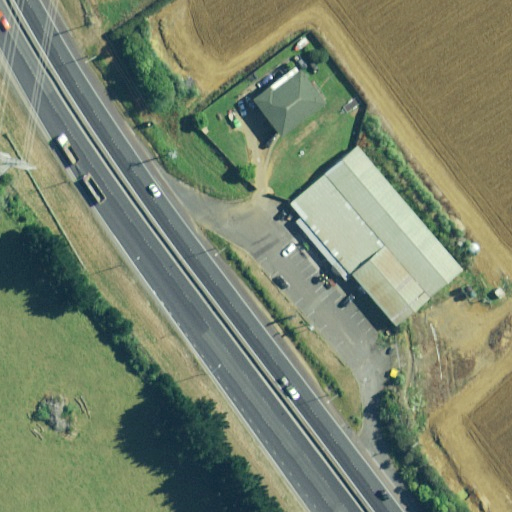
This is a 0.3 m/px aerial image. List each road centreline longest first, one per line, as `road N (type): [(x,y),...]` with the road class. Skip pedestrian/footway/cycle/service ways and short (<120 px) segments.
road 1 (motorway): [(28,0),(113,141),(386,511)]
road 2 (motorway): [(345,511),(191,306),(0,22)]
